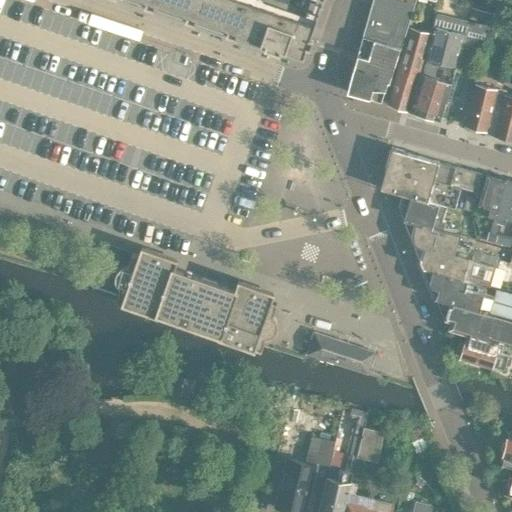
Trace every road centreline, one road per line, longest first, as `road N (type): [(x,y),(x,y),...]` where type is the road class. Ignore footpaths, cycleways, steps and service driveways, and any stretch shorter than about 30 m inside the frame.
road 1 (residential): [(489,511),(329,114)]
road 2 (residential): [(317,84),(72,0)]
road 3 (residential): [(329,114),(511,163)]
